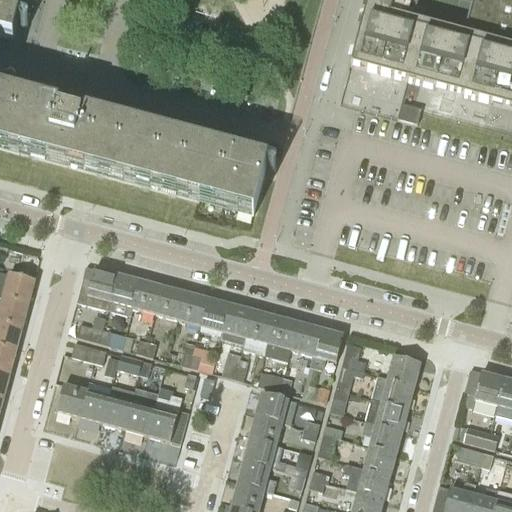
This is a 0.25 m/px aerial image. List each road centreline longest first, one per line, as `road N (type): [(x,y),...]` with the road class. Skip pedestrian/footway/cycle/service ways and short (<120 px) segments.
road 1 (residential): [(463,334),(81,232)]
road 2 (residential): [(0,61),(276,137)]
road 3 (residential): [(7,500),(81,232)]
road 4 (residential): [(418,511),(463,334)]
road 5 (residential): [(196,511),(234,388)]
